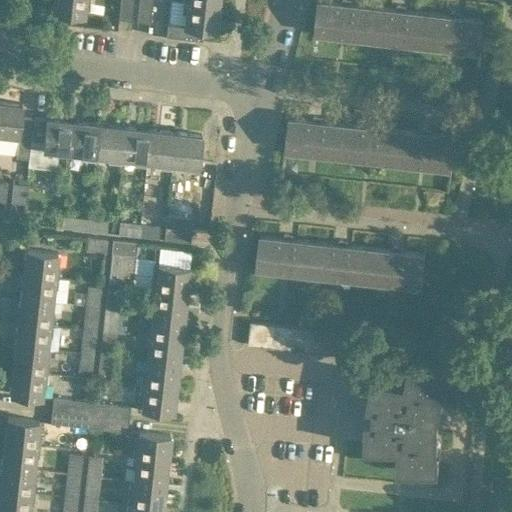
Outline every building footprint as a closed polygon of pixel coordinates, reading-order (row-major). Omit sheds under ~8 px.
[(88,0),(52,0),(52,10),(83,14),(84,0),(88,0)] [(120,0),(118,18),(131,19),(132,0),(120,0)] [(138,0),(136,20),(150,21),(151,0),(138,0)] [(171,0),(169,19),(167,19),(165,35),(202,39),(203,27),(215,28),(218,4),(184,0),(171,0)] [(317,0),(314,32),(315,32),(316,31),(371,37),(375,4),(374,4),(374,5),(352,2),(352,0),(342,0),(343,1),(334,0),(317,0)] [(371,37),(426,43),(429,9),(428,11),(407,8),(407,4),(398,3),(398,8),(376,5),(376,4),(375,4),(371,37)] [(429,9),(426,43),(478,49),(478,50),(479,50),(483,16),(482,15),(482,17),(461,14),(461,10),(453,9),(452,13),(430,11),(430,10),(429,9)] [(0,100),(0,133),(17,135),(14,158),(28,159),(31,131),(32,128),(33,116),(21,115),(22,102),(0,100)] [(290,115),(286,150),(287,150),(287,149),(341,155),(345,122),(344,121),(344,123),(323,121),(323,117),(314,116),(313,119),(291,117),(291,116),(290,115)] [(28,159),(27,166),(55,169),(57,154),(68,155),(69,151),(68,151),(72,119),(45,116),(45,118),(33,116),(32,128),(31,131),(28,159)] [(94,158),(94,155),(97,121),(72,119),(68,151),(69,151),(82,153),(81,157),(94,158)] [(120,161),(121,157),(119,157),(123,124),(97,121),(94,155),(107,156),(107,159),(120,161)] [(341,155),(396,161),(400,128),(399,128),(399,129),(377,127),(378,123),(368,122),(368,126),(346,123),(346,122),(345,122),(341,155)] [(145,164),(146,160),(145,160),(149,127),(123,124),(119,157),(121,157),(133,159),(133,162),(145,164)] [(171,167),(172,163),(171,163),(174,130),(149,127),(145,160),(146,160),(159,162),(159,165),(171,167)] [(400,128),(396,161),(449,167),(449,169),(450,169),(454,134),(453,133),(453,135),(432,133),(432,129),(423,128),(423,131),(401,129),(401,128),(400,128)] [(171,163),(172,163),(185,165),(184,168),(197,170),(201,133),(174,130),(171,163)] [(10,198),(8,221),(24,223),(26,200),(10,198)] [(164,238),(189,241),(192,217),(167,214),(164,238)] [(63,215),(62,227),(84,229),(85,217),(63,215)] [(85,217),(84,229),(106,232),(106,231),(107,220),(85,217)] [(118,232),(118,233),(138,235),(139,223),(119,221),(118,232)] [(139,223),(138,235),(158,237),(159,226),(139,223)] [(260,233),(256,267),(257,267),(257,266),(271,268),(313,273),(317,239),(316,239),(316,240),(294,238),(295,234),(286,233),(285,237),(271,235),(261,234),(261,233),(260,233)] [(87,236),(85,248),(105,250),(106,238),(87,236)] [(110,252),(135,255),(137,242),(112,239),(110,252)] [(313,273),(367,279),(371,245),(370,245),(370,246),(349,244),(349,240),(340,239),(340,243),(318,240),(317,239),(313,273)] [(371,245),(367,279),(420,285),(420,286),(422,286),(425,252),(424,251),(424,253),(403,250),(404,246),(394,245),(394,249),(372,247),(372,245),(371,245)] [(26,249),(23,272),(58,276),(59,265),(56,265),(57,252),(26,249)] [(155,275),(151,275),(150,286),(185,290),(188,266),(156,262),(155,275)] [(23,272),(20,297),(52,301),(52,300),(65,301),(68,277),(58,276),(23,272)] [(88,285),(86,304),(99,305),(101,286),(88,285)] [(150,286),(149,297),(152,297),(151,311),(183,314),(185,290),(150,286)] [(107,287),(105,306),(117,307),(120,288),(107,287)] [(20,297),(18,320),(52,324),(54,313),(50,313),(52,301),(20,297)] [(86,304),(84,323),(97,324),(99,305),(86,304)] [(105,306),(103,325),(115,326),(117,307),(105,306)] [(135,333),(145,334),(180,338),(183,314),(151,311),(138,309),(135,333)] [(251,318),(248,342),(260,344),(263,320),(251,318)] [(18,320),(15,344),(46,348),(48,334),(51,335),(52,324),(18,320)] [(263,320),(260,344),(271,345),(272,345),(275,321),(271,321),(263,320)] [(275,321),(272,345),(284,346),(286,322),(275,321)] [(286,322),(284,346),(296,348),(298,324),(286,322)] [(298,324),(296,348),(308,349),(310,325),(298,324)] [(310,325),(308,349),(320,350),(322,326),(310,325)] [(322,326),(320,350),(332,352),(334,328),(322,326)] [(334,328),(332,352),(343,353),(346,329),(334,328)] [(83,332),(81,351),(93,353),(96,334),(83,332)] [(102,334),(99,353),(112,355),(114,336),(102,334)] [(143,345),(147,346),(146,359),(177,362),(180,338),(145,334),(143,345)] [(15,344),(12,368),(47,372),(49,361),(45,361),(46,348),(15,344)] [(81,351),(79,370),(91,372),(93,353),(81,351)] [(99,353),(97,372),(110,374),(112,355),(99,353)] [(144,371),(141,371),(139,382),(175,386),(177,362),(146,359),(144,371)] [(365,416),(363,444),(386,445),(397,445),(396,466),(398,466),(398,467),(409,468),(409,466),(438,467),(438,448),(439,448),(441,431),(437,431),(437,417),(440,403),(444,403),(446,386),(445,386),(449,368),(409,360),(405,379),(394,378),(372,374),(366,402),(365,416)] [(47,372),(12,368),(9,392),(41,396),(43,382),(46,383),(47,372)] [(139,382),(138,393),(142,394),(140,407),(172,411),(175,386),(139,382)] [(53,396),(51,409),(90,413),(91,400),(53,396)] [(91,400),(90,413),(127,418),(129,405),(91,400)] [(88,426),(90,413),(51,409),(50,421),(88,426)] [(90,413),(88,426),(126,430),(127,418),(90,413)] [(7,416),(4,441),(39,445),(40,432),(37,432),(38,419),(7,416)] [(136,444),(132,444),(131,455),(166,459),(169,434),(137,431),(136,444)] [(4,441),(1,465),(33,468),(34,454),(38,454),(39,445),(4,441)] [(70,453),(68,472),(80,473),(82,454),(81,454),(70,453)] [(88,455),(86,474),(99,475),(101,456),(93,455),(88,455)] [(131,455),(129,466),(133,466),(132,479),(163,483),(166,459),(131,455)] [(1,465),(0,478),(0,488),(33,492),(35,481),(31,480),(33,468),(1,465)] [(68,472),(65,491),(78,492),(80,473),(68,472)] [(86,474),(84,493),(96,494),(99,475),(86,474)] [(128,479),(125,502),(161,506),(163,483),(132,479),(128,479)] [(0,488),(0,511),(27,511),(29,502),(32,502),(33,492),(0,488)] [(64,500),(63,511),(75,511),(77,502),(64,500)] [(83,502),(81,511),(94,511),(95,504),(83,502)] [(125,502),(124,511),(160,511),(161,506),(125,502)]
